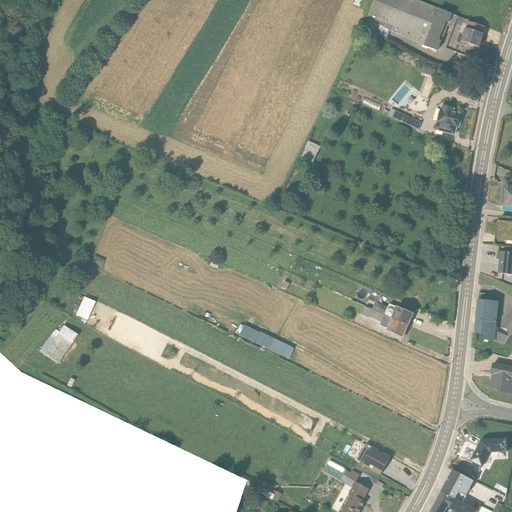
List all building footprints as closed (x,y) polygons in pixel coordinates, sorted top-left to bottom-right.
[(451,14),(415,0),(372,0),(363,24),(395,44),(399,35),(437,51),(451,14)] [(484,27),(459,17),(456,25),(465,29),(481,35),(484,27)] [(465,29),(461,43),(479,48),(483,35),(481,35),(465,29)] [(434,70),(423,66),(421,73),(432,77),(434,70)] [(453,87),(442,83),(439,89),(451,93),(453,87)] [(454,137),(461,114),(454,112),(454,110),(441,106),(434,131),(454,137)] [(421,123),(391,109),(388,116),(417,130),(421,123)] [(309,140),(303,153),(316,159),(322,145),(309,140)] [(511,186),(502,186),(500,207),(511,207),(511,186)] [(511,218),(498,217),(495,240),(511,241),(511,218)] [(511,276),(511,253),(497,251),(496,261),(499,261),(497,275),(511,276)] [(104,260),(94,256),(92,261),(102,265),(104,260)] [(85,294),(77,312),(88,317),(96,299),(85,294)] [(497,302),(477,301),(476,318),(496,323),(497,302)] [(365,307),(362,316),(379,322),(386,305),(376,302),(373,310),(365,307)] [(402,339),(412,315),(389,305),(384,315),(392,319),(387,332),(402,339)] [(511,333),(511,312),(499,335),(508,341),(511,333)] [(476,318),(474,334),(494,341),(496,323),(476,318)] [(259,333),(243,326),(238,336),(253,344),(254,342),(288,359),(293,348),(260,331),(259,333)] [(59,363),(71,341),(52,330),(39,352),(59,363)] [(511,367),(492,364),(490,375),(491,375),(488,390),(509,395),(509,397),(511,397),(511,367)] [(482,469),(490,453),(509,452),(508,438),(480,440),(469,462),(482,469)] [(389,456),(369,447),(361,464),(380,473),(389,456)] [(329,461),(322,471),(338,481),(344,470),(329,461)] [(357,477),(344,470),(338,481),(350,488),(357,477)] [(476,511),(486,496),(449,476),(429,511),(444,511),(447,508),(454,511),(476,511)] [(355,483),(338,511),(359,511),(365,503),(362,501),(368,490),(355,483)]
